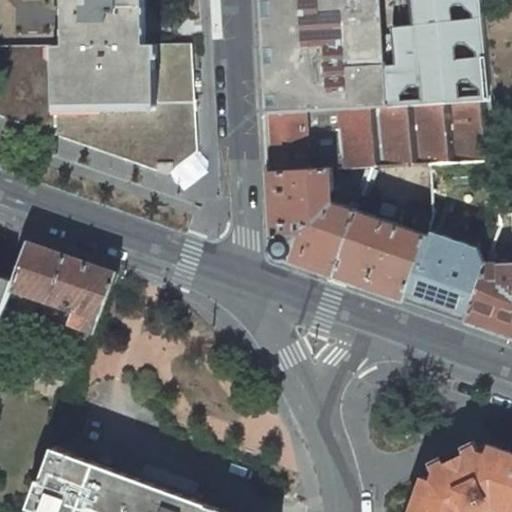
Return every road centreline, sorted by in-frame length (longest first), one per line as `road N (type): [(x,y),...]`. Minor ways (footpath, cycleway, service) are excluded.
road 1 (residential): [(258,305),(244,237),(230,0)]
road 2 (secondary): [(0,214),(258,305)]
road 3 (residential): [(258,305),(301,381),(327,456)]
road 4 (secondary): [(374,347),(511,394)]
road 5 (residential): [(327,456),(324,391),(342,361),(374,347)]
road 6 (secondary): [(258,305),(374,347)]
